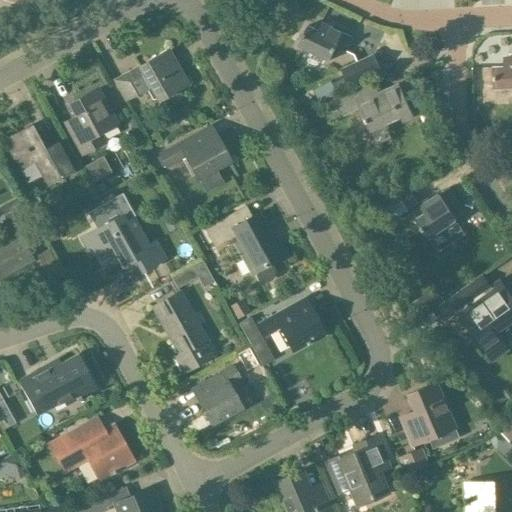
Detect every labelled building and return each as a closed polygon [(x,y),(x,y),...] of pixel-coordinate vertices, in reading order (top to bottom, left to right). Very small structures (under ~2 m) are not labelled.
[(347,51),(353,37),(322,23),(318,31),(308,26),(299,47),(329,61),(336,46),(347,51)] [(170,50),(140,66),(139,66),(112,79),(124,102),(151,87),(159,101),(189,85),(170,50)] [(373,54),(340,69),(348,87),(381,72),(373,54)] [(505,69),(494,69),(495,91),(511,90),(511,58),(505,59),(505,69)] [(335,97),(335,98),(322,103),(330,121),(343,115),(344,116),(360,109),(370,132),(371,131),(377,146),(392,139),(386,125),(401,118),(403,122),(414,117),(400,84),(380,93),(373,79),(335,97)] [(82,124),(71,131),(84,155),(106,142),(101,132),(118,123),(98,88),(71,104),(82,124)] [(32,124),(4,140),(20,169),(36,161),(49,184),(75,170),(59,142),(45,149),(32,124)] [(212,126),(160,155),(167,167),(186,157),(198,179),(231,160),(212,126)] [(105,156),(84,164),(92,182),(113,174),(105,156)] [(466,214),(449,188),(421,206),(426,214),(417,220),(429,238),(466,214)] [(384,227),(411,212),(402,195),(375,210),(384,227)] [(29,220),(21,205),(2,216),(10,231),(29,220)] [(260,213),(253,217),(246,205),(204,229),(215,248),(236,235),(256,272),(253,274),(257,280),(261,282),(267,282),(272,279),(274,275),(274,270),(270,264),(284,256),(260,213)] [(125,215),(83,238),(93,257),(112,246),(124,267),(136,260),(143,272),(167,259),(158,242),(151,246),(136,218),(128,222),(125,215)] [(20,236),(0,246),(0,276),(33,259),(20,236)] [(63,276),(48,250),(36,256),(51,283),(63,276)] [(202,260),(171,277),(177,288),(198,277),(203,287),(214,281),(202,260)] [(511,283),(505,289),(496,295),(482,276),(437,307),(446,320),(459,311),(482,343),(480,345),(493,363),(511,351),(497,332),(511,322),(511,283)] [(214,357),(205,342),(208,341),(181,292),(154,307),(182,356),(188,352),(197,367),(214,357)] [(307,298),(259,325),(266,336),(281,328),(294,351),(326,333),(307,298)] [(242,299),(229,307),(237,320),(250,312),(242,299)] [(37,371),(21,379),(40,414),(62,402),(65,407),(94,391),(75,356),(39,375),(37,371)] [(469,365),(464,359),(453,367),(459,374),(469,365)] [(234,366),(193,389),(213,425),(244,408),(231,385),(241,379),(234,366)] [(401,421),(411,446),(454,428),(435,383),(407,395),(414,412),(410,418),(401,421)] [(85,425),(50,445),(65,472),(87,459),(100,481),(133,462),(113,426),(93,437),(85,425)] [(338,457),(326,462),(335,484),(347,479),(358,506),(386,494),(375,467),(386,462),(376,437),(353,447),(357,455),(340,462),(338,457)] [(428,464),(421,448),(398,458),(405,474),(428,464)] [(303,473),(276,485),(288,511),(333,511),(325,492),(313,497),(303,473)] [(511,511),(511,482),(466,485),(467,511),(511,511)] [(80,511),(106,511),(109,511),(107,506),(130,497),(126,487),(78,506),(80,511)] [(151,489),(114,505),(117,511),(154,511),(154,509),(158,507),(151,489)]
